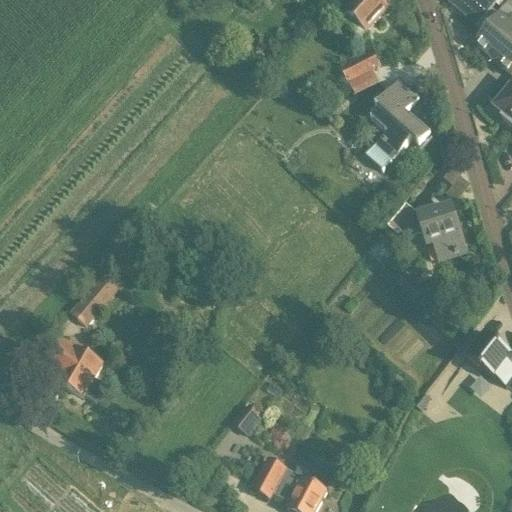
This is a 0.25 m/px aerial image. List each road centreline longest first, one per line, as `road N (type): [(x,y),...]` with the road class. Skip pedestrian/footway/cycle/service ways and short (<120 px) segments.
road 1 (residential): [(423,0),(511,277)]
road 2 (unclassified): [(186,511),(0,407)]
